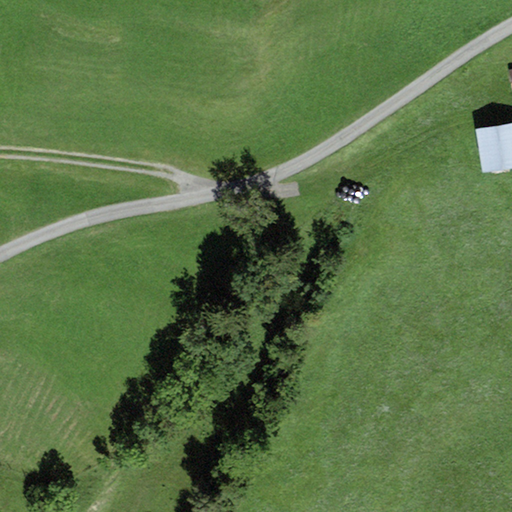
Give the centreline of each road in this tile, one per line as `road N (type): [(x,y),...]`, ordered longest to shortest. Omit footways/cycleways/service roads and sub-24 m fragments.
road 1 (track): [(201,195),(282,176),(511,30)]
road 2 (unclassified): [(0,253),(81,219),(201,195)]
road 3 (track): [(201,195),(172,172),(0,155)]
